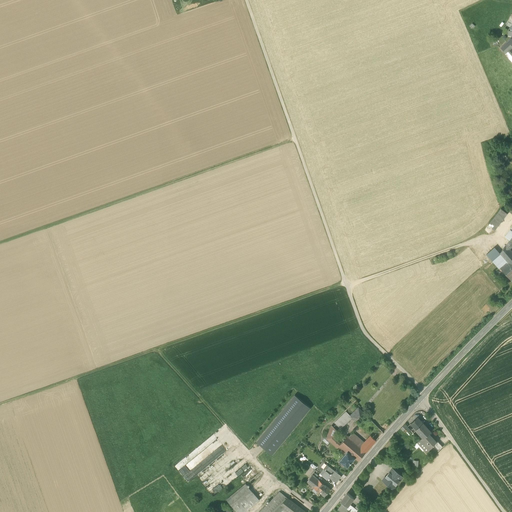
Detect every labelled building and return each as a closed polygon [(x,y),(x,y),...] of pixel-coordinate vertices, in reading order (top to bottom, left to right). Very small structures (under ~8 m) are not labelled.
[(500,49),(508,57),(511,52),(511,48),(511,47),(511,39),(500,49)] [(488,226),(494,231),(507,214),(501,209),(488,226)] [(508,262),(511,267),(511,251),(510,249),(506,245),(500,253),(508,262)] [(487,255),(492,261),(500,253),(495,248),(487,255)] [(508,262),(500,253),(492,261),(500,270),(501,268),(508,262)] [(501,268),(511,279),(511,278),(511,267),(508,262),(501,268)] [(257,442),(272,454),(310,408),(295,395),(257,442)] [(352,418),(355,421),(364,413),(358,408),(350,416),(352,418)] [(341,429),(352,418),(350,416),(346,412),(334,423),(341,429)] [(366,432),(370,436),(375,441),(383,432),(364,413),(355,421),(366,432)] [(411,424),(416,430),(423,423),(417,418),(411,424)] [(416,430),(422,437),(424,439),(428,434),(431,432),(423,423),(416,430)] [(331,426),(326,438),(330,442),(337,448),(338,447),(340,445),(333,439),(334,437),(337,430),(333,427),(331,426)] [(413,433),(408,427),(405,430),(411,435),(413,433)] [(353,433),(349,438),(360,447),(364,443),(353,433)] [(436,443),(428,434),(424,439),(422,437),(417,442),(420,446),(424,450),(427,452),(432,447),(433,446),(436,443)] [(358,461),(366,452),(360,447),(349,438),(347,436),(341,444),(340,445),(355,458),(358,461)] [(341,444),(334,437),(333,439),(340,445),(341,444)] [(368,439),(364,443),(369,448),(373,444),(368,439)] [(364,443),(360,447),(366,452),(369,448),(364,443)] [(187,481),(227,451),(223,445),(199,462),(195,457),(201,452),(199,449),(176,467),(187,481)] [(355,458),(340,445),(338,447),(345,454),(339,461),(347,467),(355,458)] [(330,478),(336,483),(342,477),(329,467),(327,465),(320,474),(322,476),(327,480),(329,477),(330,478)] [(312,475),(314,473),(316,471),(310,466),(308,469),(305,473),(310,478),(312,475)] [(382,481),(393,490),(403,477),(393,468),(382,481)] [(307,482),(312,486),(315,483),(318,485),(320,481),(312,475),(310,478),(307,482)] [(318,491),(325,497),(331,489),(320,481),(318,485),(315,483),(312,486),(314,488),(318,491)] [(227,500),(236,511),(244,511),(259,500),(246,484),(227,500)] [(259,511),(273,511),(287,498),(280,492),(259,511)] [(340,501),(343,503),(338,510),(340,511),(347,511),(349,510),(347,508),(347,507),(348,507),(350,505),(354,499),(355,498),(354,498),(347,493),(340,501)] [(281,511),(284,510),(291,501),(287,498),(273,511),(281,511)] [(305,511),(291,501),(284,510),(287,511),(305,511)]
